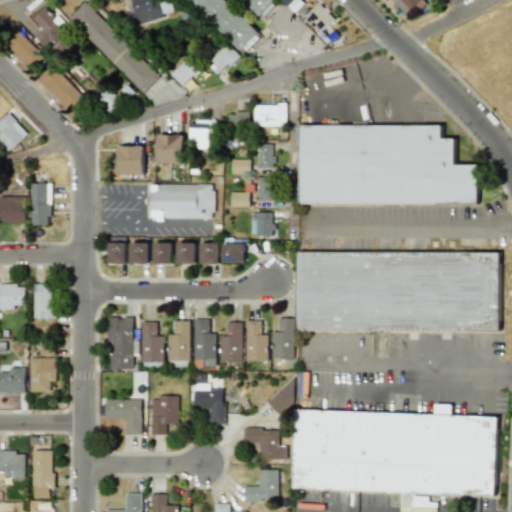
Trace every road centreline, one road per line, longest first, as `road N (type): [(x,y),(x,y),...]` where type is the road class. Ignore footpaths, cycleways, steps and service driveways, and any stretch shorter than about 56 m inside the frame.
road 1 (residential): [(0,70),(84,155),(85,511)]
road 2 (residential): [(0,159),(396,39)]
road 3 (residential): [(511,164),(481,122),(357,0)]
road 4 (residential): [(84,295),(222,294),(273,280)]
